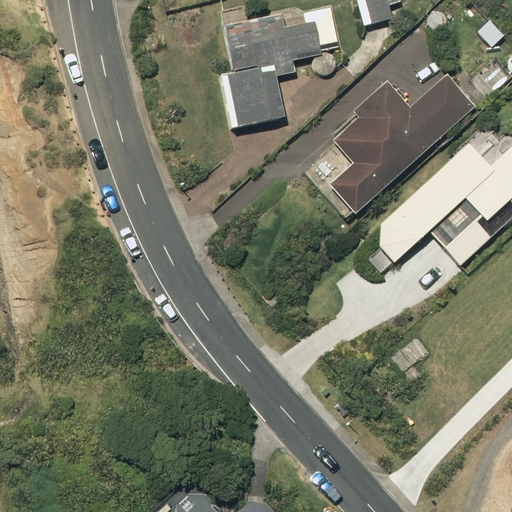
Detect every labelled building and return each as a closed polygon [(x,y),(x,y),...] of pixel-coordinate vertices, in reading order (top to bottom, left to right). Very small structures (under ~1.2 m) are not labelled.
[(388,0),(358,0),(366,27),(394,19),(388,0)] [(297,74),(295,62),(324,57),(318,24),(288,30),(285,17),(228,27),(237,75),(219,79),(229,132),(287,120),(279,77),(297,74)] [(486,101),(511,75),(491,55),(466,80),(486,101)] [(345,154),(356,166),(342,180),(368,208),(478,107),(449,76),(413,109),(390,83),(356,114),(371,131),(345,154)] [(384,249),(370,262),(382,275),(396,263),(398,265),(432,235),(462,267),(511,221),(511,150),(492,169),(472,148),(385,227),(384,249)] [(272,511),(267,506),(251,505),(243,511),(233,511),(234,511),(220,510),(208,498),(191,497),(179,508),(178,511),(272,511)]
